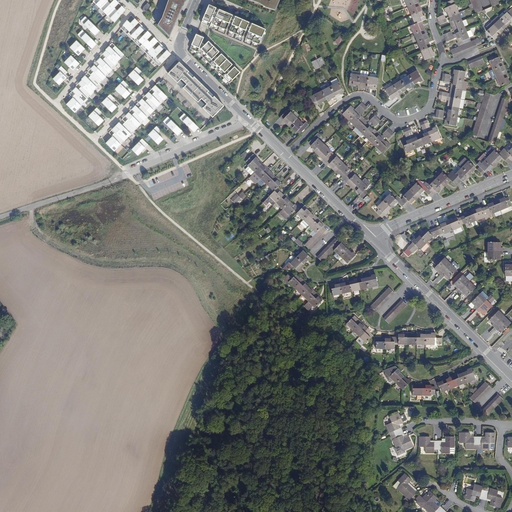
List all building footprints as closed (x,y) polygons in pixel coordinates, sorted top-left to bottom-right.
[(113,0),(111,3),(108,0),(100,8),(107,15),(115,7),(118,4),(114,0),(113,0)] [(160,24),(162,26),(172,0),(169,0),(164,17),(160,24)] [(175,29),(186,0),(172,0),(162,26),(170,34),(175,29)] [(449,17),(458,13),(455,4),(456,4),(454,0),(452,0),(447,3),(449,7),(444,9),(445,13),(447,12),(449,17)] [(419,3),(417,4),(408,7),(411,16),(419,12),(417,8),(420,7),(419,3)] [(266,29),(209,5),(201,23),(208,26),(210,23),(222,28),(226,20),(229,21),(226,29),(243,36),(246,29),(249,30),(245,38),(259,44),(266,29)] [(118,10),(115,7),(107,15),(115,22),(125,10),(121,7),(118,10)] [(419,12),(411,16),(414,24),(422,21),(426,20),(424,16),(421,17),(419,12)] [(451,26),(462,21),(458,13),(449,17),(451,22),(449,22),(451,26)] [(511,23),(511,18),(508,14),(507,13),(501,19),(508,26),(511,23)] [(100,30),(86,16),(81,21),(91,31),(93,29),(97,34),(100,30)] [(491,23),(501,34),(505,31),(504,30),(508,26),(501,19),(498,16),(491,23)] [(127,19),(121,27),(128,34),(134,26),(138,23),(134,20),(131,23),(127,19)] [(456,34),(465,30),(464,26),(467,25),(465,20),(462,21),(451,26),(452,29),(454,29),(456,34)] [(422,21),(414,24),(411,26),(414,35),(424,31),(422,26),(423,25),(422,21)] [(487,31),(493,39),(495,38),(498,36),(498,37),(501,34),(491,23),(487,27),(489,29),(487,31)] [(134,26),(128,34),(134,40),(141,33),(144,29),(141,26),(138,29),(134,26)] [(98,44),(83,30),(79,34),(89,44),(90,42),(95,47),(98,44)] [(424,31),(414,35),(418,43),(427,39),(426,34),(427,34),(425,30),(424,31)] [(469,38),(465,30),(456,34),(456,35),(458,39),(457,39),(458,43),(469,38)] [(141,33),(134,40),(140,46),(147,39),(151,35),(147,32),(144,36),(141,33)] [(204,38),(196,35),(190,49),(197,52),(230,83),(240,72),(235,67),(229,72),(227,70),(232,65),(221,54),(216,60),(214,58),(219,52),(208,41),(203,47),(201,44),(204,38)] [(337,44),(344,39),(341,35),(334,40),(337,44)] [(429,38),(427,39),(418,43),(421,52),(431,47),(429,42),(430,42),(429,38)] [(147,39),(140,46),(147,52),(154,45),(157,42),(154,39),(151,42),(147,39)] [(77,41),(71,48),(79,56),(86,49),(77,41)] [(154,45),(147,52),(153,59),(160,51),(164,48),(160,45),(157,48),(154,45)] [(111,47),(107,51),(108,51),(118,61),(125,55),(115,46),(112,49),(111,47)] [(433,52),(431,47),(421,52),(425,60),(436,56),(434,52),(433,52)] [(106,57),(103,60),(112,69),(119,62),(118,61),(108,51),(104,55),(106,57)] [(160,51),(153,59),(160,65),(170,54),(167,51),(164,54),(160,51)] [(71,56),(65,62),(73,71),(80,64),(71,56)] [(489,61),(493,70),(503,66),(504,66),(502,61),(501,62),(499,57),(489,61)] [(100,64),(97,67),(106,76),(113,69),(112,69),(103,60),(102,59),(98,63),(100,64)] [(177,63),(168,72),(178,81),(179,80),(181,79),(183,81),(185,79),(188,82),(186,84),(185,85),(183,87),(198,101),(199,99),(201,98),(203,100),(205,98),(208,101),(206,103),(205,105),(204,106),(213,116),(223,106),(213,97),(212,97),(205,90),(194,79),(187,72),(177,63)] [(64,75),(67,72),(62,66),(58,70),(60,72),(53,79),(60,85),(67,78),(65,76),(64,75)] [(94,72),(91,75),(92,76),(100,84),(107,77),(106,76),(97,67),(96,66),(92,70),(94,72)] [(503,66),(493,70),(488,72),(492,80),(496,78),(507,74),(506,70),(504,71),(503,66)] [(137,67),(129,75),(133,78),(132,79),(137,84),(142,78),(139,75),(142,72),(137,67)] [(453,79),(464,81),(465,72),(454,70),(453,74),(454,74),(453,79)] [(409,76),(414,85),(419,82),(419,83),(423,81),(416,71),(409,76)] [(177,83),(178,82),(178,81),(168,72),(167,73),(177,83)] [(360,76),(358,86),(358,87),(361,88),(361,86),(367,88),(369,77),(369,74),(360,73),(360,76)] [(352,85),(358,86),(360,76),(359,76),(351,74),(350,74),(349,86),(352,86),(352,85)] [(507,74),(496,78),(500,87),(510,83),(508,78),(509,77),(507,74)] [(87,77),(83,81),(94,91),(101,84),(100,84),(92,76),(88,79),(87,77)] [(400,81),(406,90),(411,87),(411,88),(415,85),(414,85),(409,76),(400,81)] [(369,77),(367,88),(372,89),(372,90),(376,90),(378,79),(369,77)] [(330,87),(334,96),(339,94),(340,95),(343,93),(337,79),(331,82),(332,86),(330,87)] [(450,88),(462,91),(464,81),(453,79),(452,85),(451,84),(450,88)] [(185,85),(179,80),(178,81),(178,82),(177,83),(176,83),(182,88),(182,87),(183,87),(185,85)] [(82,87),(79,90),(88,99),(95,92),(94,91),(84,81),(80,85),(82,87)] [(124,81),(116,88),(119,91),(119,92),(124,97),(129,92),(125,89),(128,85),(124,81)] [(393,85),(399,94),(399,96),(402,94),(402,92),(406,90),(400,81),(393,85)] [(394,97),(399,94),(393,85),(385,90),(391,100),(394,98),(394,97)] [(155,92),(152,95),(161,104),(167,97),(156,86),(153,90),(155,92)] [(183,87),(182,87),(197,102),(198,101),(183,87)] [(329,99),(334,96),(330,87),(322,91),(326,101),(326,102),(330,100),(329,99)] [(466,91),(462,91),(450,88),(450,92),(451,92),(450,98),(464,100),(466,91)] [(76,94),(73,97),(74,98),(82,106),(89,99),(88,99),(79,90),(78,89),(74,92),(76,94)] [(321,103),(326,101),(322,91),(313,95),(318,106),(322,105),(321,103)] [(148,99),(145,102),(154,111),(161,104),(152,95),(150,93),(146,97),(148,99)] [(110,94),(103,102),(106,105),(105,106),(111,111),(116,105),(112,102),(115,99),(110,94)] [(74,98),(67,105),(76,113),(82,106),(74,98)] [(463,109),(464,100),(450,98),(449,103),(448,103),(447,106),(459,108),(463,109)] [(205,105),(199,99),(198,101),(197,102),(197,103),(202,108),(203,107),(203,106),(204,106),(205,105)] [(142,105),(138,109),(148,117),(154,111),(145,102),(143,100),(140,104),(142,105)] [(354,112),(353,110),(353,109),(350,106),(345,111),(343,109),(342,110),(339,112),(349,121),(356,114),(365,106),(362,103),(357,108),(357,109),(354,112)] [(203,106),(203,107),(213,116),(204,106),(203,106)] [(457,117),(459,108),(447,106),(447,110),(448,111),(447,115),(457,117)] [(135,112),(132,115),(141,124),(148,117),(138,109),(137,107),(133,111),(135,112)] [(97,108),(90,115),(93,118),(92,119),(97,124),(103,119),(99,116),(102,112),(97,108)] [(285,113),(280,118),(283,121),(283,120),(287,124),(286,125),(289,127),(297,119),(291,113),(289,114),(287,111),(285,113)] [(196,130),(199,127),(185,113),(180,118),(190,127),(192,126),(196,130)] [(128,119),(125,122),(135,131),(141,124),(132,115),(130,114),(127,117),(128,119)] [(360,118),(356,114),(349,121),(355,128),(364,119),(361,117),(360,118)] [(457,117),(447,115),(446,121),(445,121),(444,125),(456,127),(457,117)] [(164,121),(174,131),(175,129),(180,134),(183,131),(168,117),(164,121)] [(303,125),(297,119),(289,127),(291,130),(292,129),(296,132),(297,132),(300,134),(308,125),(305,123),(303,125)] [(366,122),(364,119),(355,128),(362,134),(369,126),(366,123),(366,122)] [(121,124),(117,127),(128,138),(135,131),(125,122),(122,125),(121,124)] [(422,133),(419,135),(423,146),(432,142),(428,132),(426,129),(424,122),(420,123),(424,134),(423,134),(422,133)] [(373,130),(369,126),(362,134),(369,141),(377,132),(374,129),(373,130)] [(115,133),(112,136),(113,137),(121,145),(128,138),(117,127),(113,131),(115,133)] [(152,138),(157,143),(162,138),(159,134),(162,131),(158,128),(157,127),(149,134),(153,137),(152,138)] [(433,130),(428,132),(432,142),(440,138),(436,128),(432,129),(433,130)] [(380,135),(377,132),(369,141),(375,147),(383,139),(379,136),(380,135)] [(316,154),(325,146),(317,139),(320,136),(318,134),(309,143),(311,145),(310,146),(314,151),(316,154)] [(423,146),(419,135),(415,136),(416,137),(411,139),(415,149),(423,146)] [(113,137),(106,144),(115,152),(121,145),(113,137)] [(132,150),(138,156),(146,148),(145,147),(148,144),(143,139),(132,150)] [(386,143),(383,139),(375,147),(382,153),(390,145),(387,142),(386,143)] [(415,149),(411,139),(406,141),(406,140),(402,142),(406,153),(415,149)] [(325,163),(334,155),(325,146),(316,154),(319,157),(320,156),(323,159),(322,160),(325,163)] [(501,152),(511,162),(511,160),(511,148),(508,152),(507,153),(506,152),(503,149),(501,152)] [(502,158),(508,164),(511,162),(501,152),(498,154),(495,151),(488,157),(496,166),(499,163),(498,162),(502,158)] [(335,172),(343,164),(334,155),(325,163),(328,165),(329,164),(333,168),(332,169),(335,172)] [(246,170),(251,176),(254,173),(261,166),(258,162),(258,161),(256,158),(254,159),(251,156),(245,163),(248,166),(247,166),(248,167),(246,170)] [(493,168),(494,168),(496,166),(488,157),(481,164),(482,165),(480,168),(485,173),(487,170),(488,172),(493,168)] [(472,173),(476,169),(468,162),(462,168),(470,177),(473,174),(472,173)] [(349,170),(343,164),(335,172),(337,175),(338,174),(342,177),(341,178),(344,181),(349,176),(347,173),(349,170)] [(254,173),(258,177),(260,179),(269,171),(266,168),(265,169),(261,166),(254,173)] [(466,178),(467,179),(470,177),(462,168),(455,175),(452,171),(450,174),(459,183),(461,181),(463,182),(466,178)] [(269,171),(260,179),(267,186),(275,178),(271,175),(271,174),(269,171)] [(450,180),(456,186),(459,183),(450,174),(447,177),(442,173),(436,179),(444,187),(447,185),(446,184),(450,180)] [(352,178),(349,176),(344,181),(347,184),(348,183),(351,186),(350,187),(353,190),(361,182),(355,176),(352,178)] [(275,178),(267,186),(273,192),(278,188),(281,185),(277,181),(278,180),(275,178)] [(353,190),(356,192),(357,192),(360,195),(359,196),(362,199),(365,195),(367,193),(365,191),(367,188),(370,184),(365,179),(362,182),(361,182),(353,190)] [(428,189),(433,194),(436,192),(437,193),(441,189),(441,190),(444,187),(436,179),(432,183),(429,185),(430,187),(428,189)] [(416,184),(410,190),(418,198),(421,195),(420,194),(423,191),(420,188),(416,184)] [(278,188),(273,192),(269,196),(276,203),(283,195),(280,192),(280,191),(278,188)] [(404,197),(401,200),(407,205),(409,203),(411,204),(415,200),(415,201),(418,198),(410,190),(403,197),(404,197)] [(241,198),(237,194),(231,200),(235,204),(241,198)] [(283,195),(276,203),(282,209),(290,202),(286,198),(287,197),(284,194),(283,195)] [(390,194),(383,201),(390,209),(392,209),(394,207),(393,205),(397,202),(395,199),(390,194)] [(397,196),(395,199),(397,202),(404,208),(407,205),(401,200),(397,196)] [(496,201),(500,211),(508,208),(508,206),(511,205),(509,198),(505,200),(504,198),(499,200),(499,199),(496,201)] [(390,209),(383,201),(377,207),(379,210),(376,213),(381,218),(384,215),(385,216),(387,213),(387,212),(390,209)] [(485,208),(487,215),(491,213),(491,215),(500,211),(496,201),(492,202),(492,203),(487,205),(488,207),(485,208)] [(290,202),(282,209),(278,213),(285,220),(297,207),(295,205),(294,206),(290,202)] [(303,221),(310,213),(307,209),(307,208),(305,206),(296,214),(303,221)] [(472,211),(476,222),(485,218),(484,216),(487,215),(485,208),(481,210),(481,208),(476,210),(475,209),(472,211)] [(461,218),(464,225),(467,224),(468,225),(471,224),(476,222),(472,211),(468,212),(469,213),(464,216),(464,217),(461,218)] [(314,217),(310,213),(303,221),(309,227),(318,219),(315,216),(314,217)] [(448,221),(452,232),(461,228),(461,226),(464,225),(461,218),(458,220),(457,218),(452,221),(451,219),(448,221)] [(320,230),(323,227),(323,226),(320,222),(321,221),(318,219),(309,227),(307,230),(313,236),(315,235),(317,232),(320,230)] [(437,228),(440,235),(443,234),(444,235),(452,232),(448,221),(444,222),(445,224),(440,226),(440,227),(437,228)] [(315,235),(320,240),(323,238),(317,232),(315,235)] [(312,237),(318,243),(320,240),(315,235),(313,236),(312,237)] [(309,240),(315,246),(318,243),(312,237),(309,240)] [(419,249),(420,250),(421,250),(427,244),(420,238),(416,241),(415,240),(413,243),(414,244),(408,249),(413,254),(419,249)] [(307,243),(312,248),(315,246),(309,240),(307,243)] [(341,243),(340,244),(337,247),(334,249),(333,251),(336,254),(334,256),(338,260),(348,250),(349,249),(346,246),(345,247),(341,243)] [(500,248),(500,243),(487,243),(487,252),(502,252),(502,248),(500,248)] [(334,249),(329,244),(326,247),(332,252),(333,251),(334,249)] [(427,244),(421,250),(423,252),(429,247),(427,244)] [(352,253),(348,250),(340,258),(344,262),(347,264),(353,258),(355,255),(352,252),(352,253)] [(296,258),(304,265),(307,262),(308,262),(311,259),(303,251),(296,258)] [(502,252),(487,252),(487,261),(500,261),(500,256),(502,256),(502,252)] [(300,269),(304,265),(296,258),(290,264),(293,268),(298,272),(301,270),(300,269)] [(437,272),(440,275),(451,265),(444,258),(435,267),(438,271),(437,272)] [(451,265),(440,275),(443,277),(444,276),(447,280),(457,271),(451,265)] [(296,275),(292,279),(287,275),(283,280),(287,284),(288,283),(294,289),(303,280),(301,278),(299,278),(296,275)] [(366,278),(368,289),(378,287),(375,275),(371,276),(371,277),(366,278)] [(455,290),(458,293),(468,283),(462,276),(453,286),(456,289),(455,290)] [(359,291),(368,289),(366,278),(361,279),(360,278),(357,279),(359,291)] [(351,293),(359,291),(357,279),(353,280),(353,281),(348,282),(351,293)] [(306,283),(303,280),(294,289),(301,295),(309,288),(305,284),(306,283)] [(341,295),(351,293),(348,282),(348,281),(344,282),(344,283),(339,284),(341,295)] [(468,283),(458,293),(461,296),(462,294),(465,298),(475,289),(468,283)] [(332,297),(341,295),(339,284),(334,285),(333,284),(330,285),(332,297)] [(313,291),(309,288),(301,295),(307,302),(316,293),(314,291),(313,291)] [(301,295),(294,289),(291,292),(298,298),(301,295)] [(319,296),(316,293),(307,302),(314,308),(322,301),(318,297),(319,296)] [(474,308),(477,310),(487,300),(480,294),(471,303),(475,307),(474,308)] [(487,300),(477,310),(479,313),(480,312),(484,315),(493,306),(487,300)] [(492,325),(495,328),(505,317),(499,311),(490,321),(493,324),(492,325)] [(386,316),(391,321),(394,319),(388,313),(386,316)] [(346,324),(353,331),(360,324),(361,322),(358,320),(357,321),(353,317),(346,324)] [(505,317),(495,328),(497,331),(499,329),(502,333),(511,323),(505,317)] [(353,331),(359,337),(367,329),(365,326),(364,327),(360,324),(353,331)] [(367,329),(359,337),(365,344),(373,336),(369,333),(370,332),(367,329)] [(398,345),(407,345),(408,333),(404,333),(403,334),(398,334),(398,338),(398,345)] [(407,345),(416,345),(416,335),(411,334),(411,333),(408,333),(407,345)] [(416,345),(426,345),(426,334),(421,334),(420,333),(416,333),(416,335),(416,345)] [(426,334),(426,345),(435,345),(441,346),(441,340),(435,340),(435,333),(431,333),(431,334),(426,334)] [(376,349),(385,349),(385,339),(385,338),(381,338),(381,339),(376,339),(376,349)] [(385,339),(385,349),(394,349),(394,345),(398,345),(398,338),(395,338),(390,338),(390,339),(385,339)] [(462,373),(466,383),(475,379),(471,368),(467,370),(467,371),(465,372),(462,373)] [(403,376),(399,373),(400,372),(397,369),(389,377),(396,384),(403,376)] [(458,386),(466,383),(462,373),(458,375),(457,374),(453,375),(458,386)] [(449,390),(458,386),(453,375),(450,376),(450,378),(446,379),(449,390)] [(407,380),(403,376),(396,384),(402,390),(410,382),(408,379),(407,380)] [(440,393),(449,390),(446,379),(445,379),(441,380),(442,381),(437,383),(440,393)] [(412,396),(422,396),(422,384),(418,384),(418,385),(412,385),(412,396)] [(422,384),(422,396),(431,396),(431,395),(435,395),(435,387),(431,387),(431,386),(426,385),(425,384),(422,384)] [(397,425),(399,424),(402,423),(398,413),(389,417),(391,423),(386,425),(389,433),(392,432),(393,435),(402,432),(400,428),(399,429),(397,425)] [(402,432),(393,435),(394,438),(392,440),(395,448),(400,446),(403,450),(412,447),(408,437),(405,439),(403,439),(401,436),(403,435),(402,432)] [(477,437),(473,437),(473,439),(469,439),(469,436),(469,433),(459,433),(459,443),(465,443),(465,449),(477,449),(477,437)] [(480,437),(477,437),(477,449),(493,449),(493,433),(485,433),(485,437),(485,439),(481,439),(480,437)] [(434,450),(437,450),(437,441),(433,441),(434,443),(429,443),(429,441),(429,437),(419,437),(419,447),(425,447),(425,453),(433,453),(434,450)] [(437,441),(437,450),(441,450),(441,453),(449,453),(450,448),(454,448),(454,437),(446,437),(445,439),(445,443),(441,443),(441,441),(437,441)] [(417,491),(414,488),(413,490),(407,484),(408,483),(411,480),(405,474),(393,486),(396,489),(397,489),(406,497),(404,499),(406,502),(417,491)] [(483,499),(485,491),(481,490),(482,487),(474,485),(472,490),(467,489),(465,499),(474,501),(475,497),(475,495),(479,496),(479,498),(483,499)] [(489,492),(485,491),(483,499),(486,500),(487,498),(491,499),(490,501),(490,505),(500,508),(502,498),(496,497),(498,491),(489,488),(489,492)] [(439,511),(442,509),(439,506),(437,507),(432,502),(433,501),(436,498),(430,492),(423,499),(422,498),(418,502),(421,504),(420,506),(422,507),(427,511),(439,511)]
